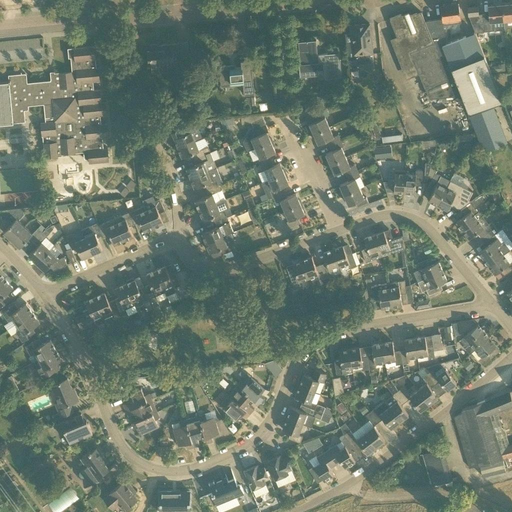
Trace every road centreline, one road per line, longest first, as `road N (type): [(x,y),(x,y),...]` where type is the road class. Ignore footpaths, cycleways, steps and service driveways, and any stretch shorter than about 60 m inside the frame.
road 1 (residential): [(492,305),(325,337),(302,353),(277,409),(246,444),(200,467),(163,473),(119,444),(45,294)]
road 2 (residential): [(291,511),(370,472),(511,357)]
road 3 (residential): [(83,19),(319,0)]
road 4 (residential): [(492,305),(420,226),(382,220),(338,233)]
road 5 (residential): [(338,233),(223,272),(194,265),(176,240)]
road 6 (residential): [(45,294),(176,240)]
road 7 (residential): [(338,233),(322,187),(282,125)]
